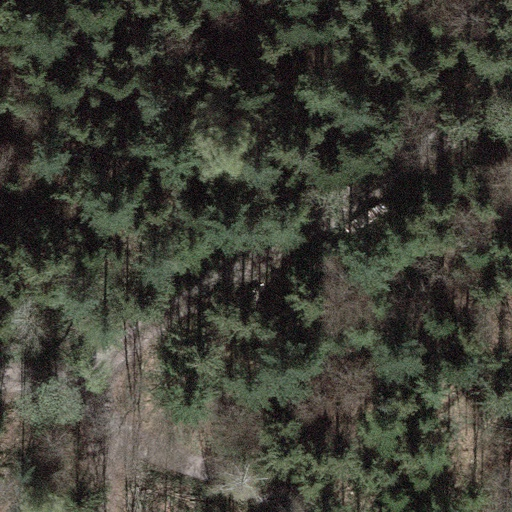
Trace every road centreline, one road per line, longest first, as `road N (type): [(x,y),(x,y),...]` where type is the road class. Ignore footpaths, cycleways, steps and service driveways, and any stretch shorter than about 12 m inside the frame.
road 1 (track): [(0,386),(511,47)]
road 2 (track): [(0,393),(238,477),(302,511)]
